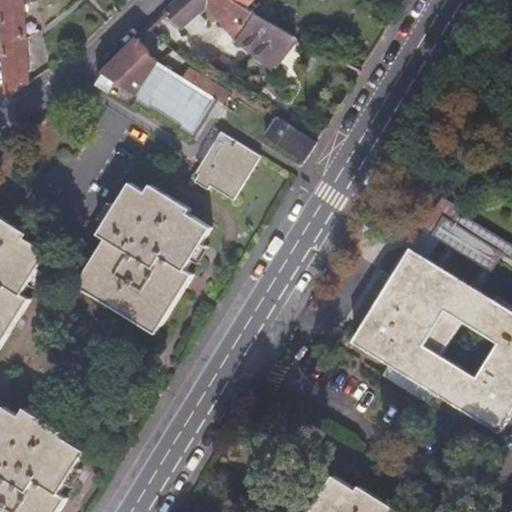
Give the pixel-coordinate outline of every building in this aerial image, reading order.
[(11,96),(30,82),(24,1),(30,0),(0,0),(6,92),(11,96)] [(298,41),(249,7),(238,0),(176,0),(165,11),(181,27),(207,2),(242,40),(273,68),(298,41)] [(160,61),(138,38),(103,74),(140,94),(160,61)] [(193,134),(202,120),(215,101),(185,79),(160,61),(140,94),(138,97),(151,105),(153,102),(182,122),(180,125),(193,134)] [(185,79),(215,101),(222,106),(229,94),(192,69),(185,79)] [(306,162),(319,142),(277,116),(265,136),(306,162)] [(277,172),(237,147),(228,161),(233,164),(212,197),(225,206),(228,202),(249,215),(277,172)] [(147,198),(133,189),(98,244),(107,250),(84,287),(95,294),(93,298),(143,329),(147,324),(163,334),(198,278),(189,273),(213,235),(201,228),(205,222),(152,189),(147,198)] [(444,252),(433,270),(439,274),(450,256),(479,274),(468,291),(477,297),(498,261),(508,267),(511,259),(511,253),(455,218),(449,228),(441,223),(429,243),(444,252)] [(0,355),(32,304),(24,299),(48,260),(37,253),(40,248),(0,223),(0,355)] [(433,270),(409,256),(354,346),(499,435),(511,414),(511,318),(477,297),(468,291),(439,274),(433,270)] [(79,446),(28,414),(23,422),(10,413),(0,428),(0,511),(65,511),(72,502),(64,496),(87,459),(75,452),(79,446)] [(346,490),(336,483),(317,511),(396,511),(350,483),(346,490)]
